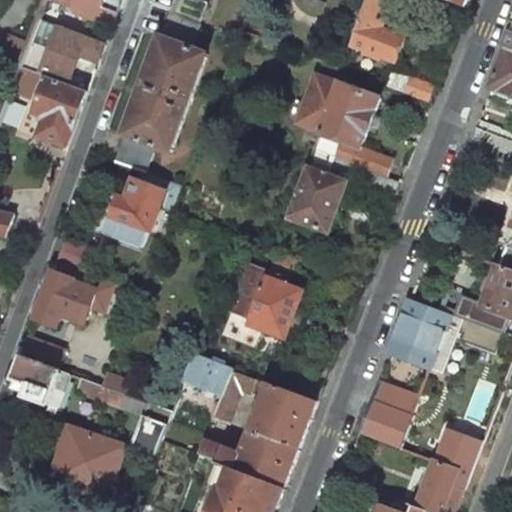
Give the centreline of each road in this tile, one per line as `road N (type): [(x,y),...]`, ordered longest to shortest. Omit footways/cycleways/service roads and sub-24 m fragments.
road 1 (residential): [(500,0),(305,511)]
road 2 (residential): [(0,371),(136,0)]
